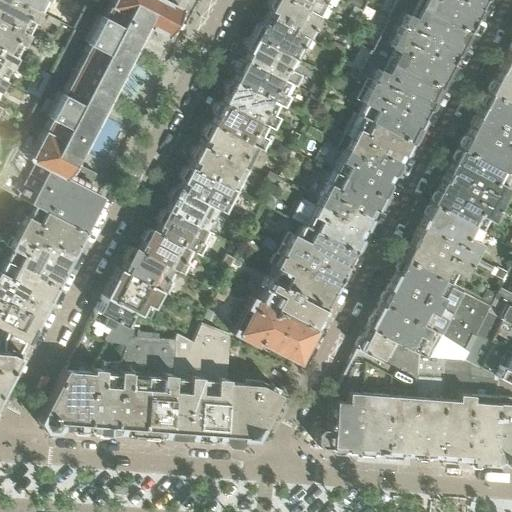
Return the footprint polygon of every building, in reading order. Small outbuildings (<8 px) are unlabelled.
[(0,187),(33,204),(81,229),(99,195),(86,189),(94,173),(69,161),(76,148),(127,47),(135,33),(140,23),(145,25),(163,35),(178,7),(162,0),(109,0),(100,19),(96,17),(83,42),(87,44),(73,71),(61,65),(55,77),(66,83),(61,92),(58,91),(46,113),(50,115),(43,129),(41,127),(34,141),(19,133),(0,170),(0,187)] [(35,23),(41,12),(17,0),(0,0),(0,20),(28,36),(29,34),(26,32),(31,21),(35,23)] [(17,0),(41,12),(38,10),(42,0),(46,0),(49,1),(49,0),(56,0),(68,6),(71,0),(17,0)] [(318,16),(287,0),(268,0),(266,4),(268,9),(264,16),(310,39),(317,27),(313,25),(318,16)] [(327,7),(330,0),(287,0),(318,16),(323,5),(327,7)] [(366,0),(364,5),(371,8),(375,1),(372,0),(366,0)] [(464,30),(476,7),(462,0),(417,0),(415,4),(464,30)] [(448,62),(464,30),(415,4),(410,14),(404,11),(398,24),(424,37),(419,47),(448,62)] [(367,16),(371,8),(364,5),(360,13),(367,16)] [(355,21),(360,9),(353,6),(347,18),(355,21)] [(54,25),(57,19),(48,15),(45,20),(54,25)] [(304,50),(310,39),(264,16),(260,23),(256,24),(250,35),(296,58),(301,49),(304,50)] [(23,45),(28,36),(0,20),(0,48),(17,57),(14,55),(19,44),(23,45)] [(436,85),(448,62),(419,47),(424,37),(398,24),(388,44),(393,47),(387,59),(436,85)] [(296,58),(250,35),(244,46),(246,51),(242,58),(291,85),(297,73),(290,69),(296,58)] [(42,47),(44,42),(35,38),(33,43),(42,47)] [(338,54),(343,47),(332,41),(328,49),(338,54)] [(511,41),(503,60),(511,64),(511,41)] [(17,57),(0,48),(0,77),(5,80),(1,78),(7,67),(11,69),(17,57)] [(291,85),(242,58),(237,60),(233,68),(234,72),(230,80),(275,104),(275,102),(280,105),(291,85)] [(419,117),(436,85),(387,59),(380,72),(375,69),(370,79),(364,76),(365,73),(352,67),(348,75),(357,80),(362,78),(368,82),(394,95),(391,103),(419,117)] [(511,105),(511,64),(503,60),(486,92),(511,105)] [(328,75),(332,67),(323,62),(319,70),(328,75)] [(270,113),(275,104),(230,80),(226,81),(222,89),(223,94),(219,101),(264,124),(270,127),(275,116),(270,113)] [(407,140),(419,117),(391,103),(394,95),(368,82),(358,101),(364,104),(358,115),(362,117),(407,140)] [(511,105),(486,92),(476,112),(503,126),(498,136),(511,143),(511,105)] [(308,113),(316,98),(309,94),(300,110),(308,113)] [(259,134),(264,124),(219,101),(215,102),(211,110),(212,115),(209,122),(255,146),(259,148),(264,137),(259,134)] [(511,143),(498,136),(503,126),(476,112),(457,148),(507,173),(511,163),(511,143)] [(396,161),(407,140),(362,117),(352,137),(344,132),(337,146),(345,150),(344,152),(366,163),(370,156),(374,158),(377,151),(396,161)] [(242,170),(255,146),(209,122),(204,124),(199,132),(201,137),(197,144),(241,167),(240,169),(242,170)] [(337,140),(341,131),(332,126),(327,134),(337,140)] [(297,141),(301,133),(292,128),(288,136),(297,141)] [(241,167),(197,144),(193,145),(188,154),(190,159),(186,165),(233,188),(242,170),(240,169),(241,167)] [(457,148),(447,169),(473,182),(467,194),(494,209),(506,186),(501,184),(507,173),(457,148)] [(379,195),(396,161),(377,151),(374,158),(370,156),(366,163),(344,152),(334,171),(379,195)] [(233,188),(186,165),(181,167),(177,175),(179,180),(175,186),(222,210),(233,188)] [(489,219),(494,209),(467,194),(473,182),(447,169),(428,203),(478,228),(484,217),(489,219)] [(368,216),(379,195),(334,171),(316,205),(338,216),(340,212),(344,214),(349,206),(368,216)] [(221,211),(222,210),(175,186),(170,188),(166,197),(167,202),(164,208),(208,231),(210,232),(216,221),(214,220),(219,210),(221,211)] [(473,239),(478,228),(428,203),(417,225),(444,238),(439,250),(466,263),(478,241),(473,239)] [(81,229),(33,204),(27,216),(23,214),(13,234),(36,246),(38,241),(45,245),(48,238),(71,250),(81,229)] [(351,249),(368,216),(349,206),(344,214),(340,212),(338,216),(316,205),(305,226),(351,249)] [(208,231),(164,208),(159,209),(154,219),(156,223),(153,230),(191,250),(198,254),(204,243),(202,242),(208,231)] [(243,213),(239,220),(250,225),(253,219),(243,213)] [(351,249),(305,226),(300,223),(293,235),(289,233),(278,254),(307,268),(312,259),(339,272),(351,249)] [(460,275),(466,263),(439,250),(444,238),(417,225),(400,258),(451,282),(455,273),(460,275)] [(191,250),(153,230),(147,227),(142,229),(138,238),(140,242),(136,249),(173,269),(182,273),(187,262),(185,261),(191,250)] [(53,285),(71,250),(48,238),(45,245),(38,241),(36,246),(13,234),(6,246),(10,248),(4,259),(53,285)] [(272,250),(276,242),(265,236),(260,244),(272,250)] [(168,279),(173,269),(136,249),(131,246),(126,248),(121,257),(123,261),(120,268),(159,290),(165,293),(171,281),(168,279)] [(227,268),(233,257),(226,254),(220,264),(227,268)] [(321,306),(339,272),(312,259),(307,268),(278,254),(272,266),(276,268),(271,278),(321,306)] [(480,322),(486,310),(490,302),(467,290),(451,282),(400,258),(389,280),(477,326),(480,322)] [(53,285),(4,259),(0,266),(0,296),(9,301),(12,296),(17,298),(20,293),(42,304),(53,285)] [(493,267),(479,259),(473,263),(471,267),(484,274),(485,272),(489,273),(493,267)] [(150,306),(159,290),(120,268),(116,266),(102,294),(132,311),(137,314),(143,303),(150,306)] [(502,279),(506,272),(495,266),(491,274),(502,279)] [(309,329),(321,306),(271,278),(264,275),(259,285),(263,287),(256,301),(309,329)] [(216,291),(220,283),(220,282),(213,278),(208,287),(216,291)] [(465,348),(473,333),(477,326),(389,280),(377,302),(465,348)] [(511,294),(498,287),(490,302),(486,310),(511,324),(511,294)] [(25,338),(42,304),(20,293),(17,298),(12,296),(9,301),(0,296),(0,326),(6,329),(25,338)] [(104,339),(124,346),(127,335),(128,335),(131,328),(125,324),(132,311),(102,294),(89,318),(109,329),(104,339)] [(294,358),(309,329),(256,301),(247,296),(241,308),(246,310),(235,330),(231,328),(228,333),(252,346),(254,342),(274,353),(275,349),(294,358)] [(420,354),(443,356),(461,358),(465,348),(377,302),(366,325),(396,341),(420,354)] [(213,323),(217,315),(207,310),(203,317),(213,323)] [(511,352),(511,324),(486,310),(480,322),(477,326),(473,333),(474,334),(503,349),(511,352)] [(218,439),(224,383),(224,379),(228,334),(200,323),(191,341),(175,332),(174,339),(166,435),(170,439),(180,440),(184,436),(193,437),(197,441),(206,442),(211,438),(218,439)] [(396,341),(366,325),(354,347),(380,361),(389,343),(393,345),(396,341)] [(166,435),(174,339),(156,338),(156,334),(138,332),(138,329),(135,328),(135,336),(128,335),(127,335),(124,346),(119,361),(116,370),(112,431),(121,432),(125,436),(153,438),(157,434),(166,435)] [(16,355),(25,338),(6,329),(0,340),(0,349),(8,350),(16,355)] [(469,361),(496,375),(511,383),(511,352),(503,349),(474,334),(473,333),(465,348),(461,358),(465,358),(469,361)] [(85,429),(89,367),(93,367),(95,345),(76,343),(68,360),(36,420),(42,430),(54,431),(58,427),(67,428),(70,432),(81,433),(85,429)] [(0,386),(16,355),(8,350),(0,349),(0,386)] [(379,455),(433,459),(443,356),(420,354),(415,354),(414,365),(405,365),(403,381),(412,382),(412,391),(398,389),(398,395),(385,394),(379,455)] [(460,461),(469,361),(465,358),(461,358),(443,356),(433,459),(460,461)] [(108,435),(112,431),(116,370),(119,361),(101,360),(100,367),(93,367),(89,367),(85,429),(94,430),(98,434),(108,435)] [(460,461),(488,463),(496,375),(469,361),(460,461)] [(511,383),(496,375),(488,463),(500,464),(509,462),(511,460),(511,383)] [(224,383),(218,439),(220,439),(223,443),(234,444),(239,440),(239,437),(252,439),(254,436),(258,427),(275,394),(270,391),(272,388),(268,386),(266,389),(260,386),(224,383)] [(344,448),(353,449),(358,392),(358,385),(344,384),(343,400),(327,399),(325,428),(319,428),(314,432),(314,441),(318,446),(324,447),(329,451),(338,452),(344,448)] [(379,455),(385,394),(385,388),(373,387),(372,393),(358,392),(353,449),(353,453),(379,455)] [(125,494),(125,486),(112,486),(112,493),(125,494)]
